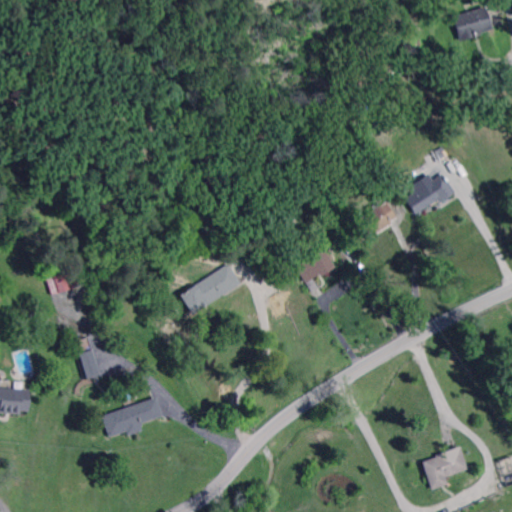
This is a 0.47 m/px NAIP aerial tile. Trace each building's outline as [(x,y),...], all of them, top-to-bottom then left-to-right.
[(461,42),(453,17),(468,12),(470,12),(486,7),(487,9),(492,28),(493,29),(480,33),(481,36),(478,36),(476,37),(461,42)] [(357,132),(351,126),(355,121),(361,128),(357,132)] [(197,174),(186,157),(202,146),(213,163),(197,174)] [(440,202),(439,203),(437,200),(436,201),(415,214),(405,199),(425,185),(431,181),(437,177),(442,174),(443,175),(454,192),(440,202)] [(334,198),(328,191),(333,187),(339,194),(334,198)] [(378,207),(384,203),(388,208),(394,218),(393,219),(388,222),(387,222),(389,224),(368,238),(356,220),(371,211),(368,207),(375,203),(378,207)] [(0,232),(0,212),(10,221),(0,232)] [(304,284),(294,267),(322,249),(323,252),(325,255),(328,259),(332,266),(312,279),(305,283),(304,284)] [(190,315),(178,295),(228,264),(229,266),(236,277),(240,283),(239,284),(223,294),(190,315)] [(52,295),(47,278),(71,271),(76,287),(52,295)] [(75,349),(89,347),(87,336),(73,339),(75,349)] [(85,380),(78,354),(78,353),(90,350),(93,349),(94,349),(102,374),(102,375),(85,380)] [(25,414),(0,409),(0,387),(29,392),(25,414)] [(128,436),(126,431),(110,437),(102,416),(126,407),(134,404),(135,404),(136,404),(138,403),(156,397),(163,416),(142,423),(143,425),(141,426),(142,431),(128,436)] [(433,489),(423,462),(437,457),(436,455),(461,446),(469,469),(446,477),(449,484),(433,489)]
